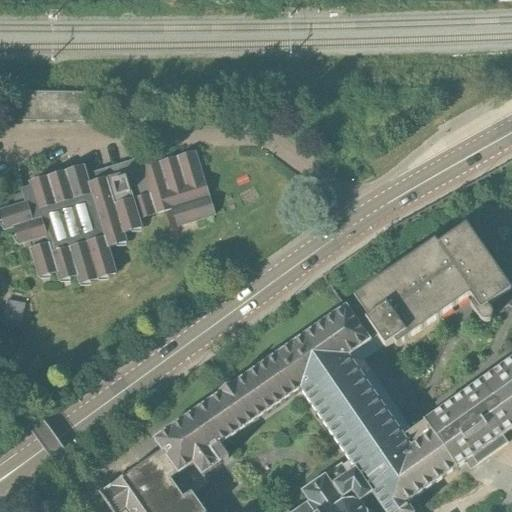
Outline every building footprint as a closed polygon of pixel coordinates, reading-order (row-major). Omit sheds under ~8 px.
[(3,121),(18,121),(18,94),(4,94),(3,121)] [(18,94),(18,121),(32,122),(32,94),(18,94)] [(32,94),(32,122),(46,122),(47,94),(32,94)] [(47,94),(46,122),(61,122),(61,94),(47,94)] [(61,94),(61,122),(75,122),(75,94),(61,94)] [(75,94),(75,122),(89,122),(89,94),(75,94)] [(32,189),(23,192),(27,206),(0,213),(6,232),(15,229),(20,247),(46,239),(48,246),(31,252),(39,279),(57,274),(60,283),(77,278),(80,286),(116,275),(108,248),(126,243),(124,234),(142,229),(139,220),(173,210),(179,228),(215,216),(196,154),(126,175),(123,166),(87,177),(84,168),(30,185),(32,189)] [(369,511),(368,510),(364,511),(360,506),(364,503),(361,501),(371,494),(383,511),(410,511),(407,506),(473,459),(479,467),(492,457),(487,449),(511,430),(511,298),(506,295),(511,292),(467,227),(438,247),(436,243),(354,299),(359,306),(349,313),(347,309),(234,388),(232,385),(220,393),(222,396),(155,442),(163,453),(100,497),(110,511),(369,511)] [(482,485),(485,478),(477,473),(473,480),(482,485)]
